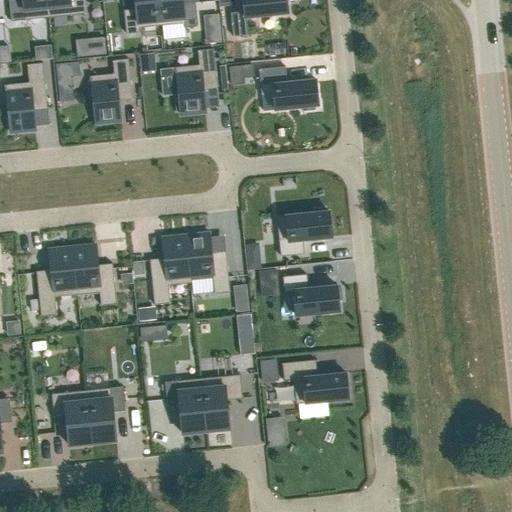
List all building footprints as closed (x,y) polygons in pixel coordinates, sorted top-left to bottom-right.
[(8,0),(11,22),(49,18),(46,0),(8,0)] [(46,0),(49,18),(86,14),(84,0),(46,0)] [(134,0),(136,9),(124,10),(126,34),(140,33),(140,28),(162,26),(159,0),(134,0)] [(183,0),(159,0),(162,26),(163,41),(185,39),(184,28),(198,27),(195,3),(183,4),(183,0)] [(242,0),(244,12),(230,13),(233,37),(248,35),(246,18),(288,13),(286,0),(242,0)] [(105,38),(91,39),(92,56),(106,55),(105,38)] [(9,46),(0,47),(0,63),(10,62),(9,46)] [(179,99),(175,99),(176,111),(180,111),(181,115),(205,113),(203,92),(218,91),(213,49),(198,51),(199,65),(176,68),(179,99)] [(154,54),(141,55),(142,73),(156,72),(154,54)] [(114,74),(91,76),(96,124),(120,121),(118,101),(133,100),(128,59),(112,61),(114,74)] [(55,64),(59,102),(74,101),(71,77),(81,76),(79,62),(55,64)] [(29,83),(6,85),(11,133),(35,130),(33,110),(48,108),(43,63),(27,65),(29,83)] [(231,84),(243,83),(242,73),(253,72),(252,65),(229,67),(231,84)] [(285,67),(259,69),(261,96),(273,95),(275,110),(302,107),(303,111),(315,110),(315,106),(318,106),(315,79),(287,82),(285,67)] [(313,213),(276,217),(281,257),(304,254),(303,240),(332,237),(329,211),(326,212),(325,207),(313,209),(313,213)] [(209,233),(186,235),(191,283),(192,283),(191,278),(212,276),(214,294),(230,292),(226,252),(212,253),(209,233)] [(164,258),(150,260),(154,305),(170,304),(168,286),(191,283),(186,235),(162,238),(164,258)] [(96,245),(72,247),(77,295),(99,293),(101,306),(117,304),(113,264),(98,265),(96,245)] [(51,270),(36,271),(41,317),(57,315),(55,297),(77,295),(72,247),(49,250),(51,270)] [(307,274),(283,277),(284,292),(294,291),(296,316),(339,311),(338,301),(342,300),(341,288),(337,288),(337,285),(308,288),(307,274)] [(247,286),(234,287),(236,301),(248,299),(247,286)] [(277,360),(261,362),(263,383),(279,382),(277,360)] [(315,360),(282,363),(284,381),(293,380),(296,404),(333,401),(333,405),(345,403),(345,399),(348,399),(346,373),(317,376),(315,360)] [(240,375),(201,379),(206,431),(230,429),(227,400),(243,399),(240,375)] [(201,379),(165,382),(167,406),(179,405),(182,434),(206,431),(201,379)] [(123,387),(87,390),(92,443),(116,440),(113,412),(125,411),(123,387)] [(87,390),(51,394),(54,418),(66,417),(69,445),(92,443),(87,390)] [(0,452),(3,452),(0,424),(0,423),(12,422),(9,398),(0,399),(0,452)]
